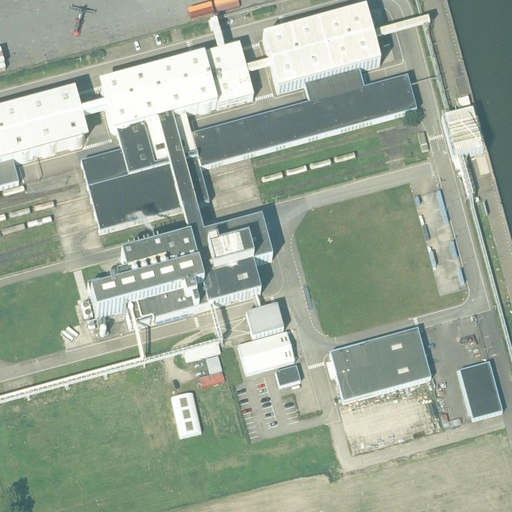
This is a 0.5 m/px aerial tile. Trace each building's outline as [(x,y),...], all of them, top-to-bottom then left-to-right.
[(158,3),(165,1),(164,0),(146,0),(141,1),(144,14),(159,11),(158,3)] [(139,4),(115,7),(118,25),(142,21),(139,4)] [(113,11),(89,15),(92,31),(116,27),(113,11)] [(363,92),(358,73),(379,68),(372,42),(364,14),(262,42),(277,96),(304,89),(309,107),(190,139),(185,120),(252,102),(238,49),(221,54),(102,86),(121,155),(80,166),(83,174),(85,184),(89,196),(92,209),(97,227),(99,236),(208,206),(206,197),(201,180),(199,173),(416,114),(407,80),(363,92)] [(86,17),(63,23),(66,33),(89,27),(86,17)] [(36,33),(0,41),(0,59),(40,50),(36,33)] [(263,55),(243,61),(245,69),(265,63),(263,55)] [(0,191),(18,187),(13,167),(87,147),(73,94),(0,113),(0,191)] [(472,118),(467,98),(457,101),(461,116),(449,120),(443,121),(453,159),(455,158),(484,150),(475,118),(472,118)] [(424,134),(418,135),(422,153),(428,152),(424,134)] [(210,310),(260,297),(252,268),(271,263),(260,223),(121,261),(126,280),(87,290),(95,321),(124,313),(129,332),(210,310)] [(252,342),(282,334),(276,310),(245,318),(252,342)] [(343,406),(430,382),(416,333),(330,356),(343,406)] [(245,378),(294,364),(286,335),(237,349),(245,378)] [(185,365),(220,356),(216,343),(182,352),(185,365)] [(212,385),(224,382),(217,358),(205,362),(212,385)] [(472,423),(501,416),(488,367),(459,374),(472,423)] [(296,369),(275,375),(279,389),(300,384),(296,369)] [(179,440),(201,435),(191,396),(170,401),(179,440)]
